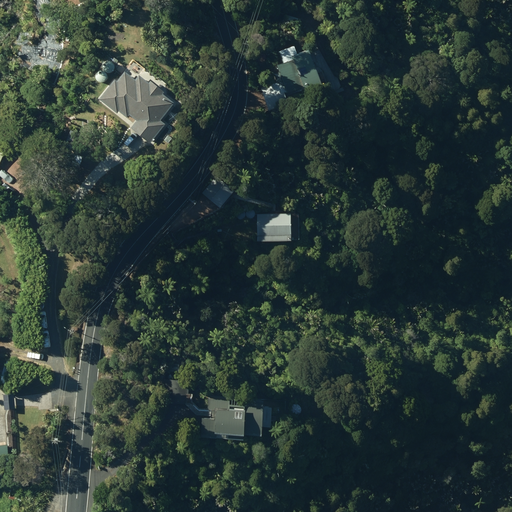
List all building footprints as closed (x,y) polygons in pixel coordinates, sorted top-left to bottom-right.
[(300,18),(288,15),(286,21),(298,25),(300,18)] [(56,59),(68,63),(74,48),(62,43),(56,59)] [(263,87),(271,112),(291,105),(288,97),(324,85),(312,51),(299,55),(297,47),(281,52),(285,64),(279,65),(281,72),(276,74),(278,82),(263,87)] [(137,131),(154,140),(174,101),(149,88),(152,83),(125,70),(115,91),(119,93),(115,102),(127,108),(131,100),(136,102),(134,106),(147,112),(137,131)] [(0,164),(10,142),(0,137),(0,164)] [(77,176),(86,156),(70,149),(61,169),(77,176)] [(255,211),(237,211),(237,220),(256,220),(255,211)] [(259,215),(260,243),(294,242),(293,215),(259,215)] [(164,401),(188,402),(188,379),(164,378),(164,401)] [(201,435),(249,437),(249,432),(261,432),(262,397),(233,396),(233,393),(208,392),(208,407),(214,407),(213,416),(202,416),(201,435)] [(0,464),(10,464),(8,445),(0,445),(0,464)] [(10,498),(17,499),(18,489),(11,489),(10,498)]
